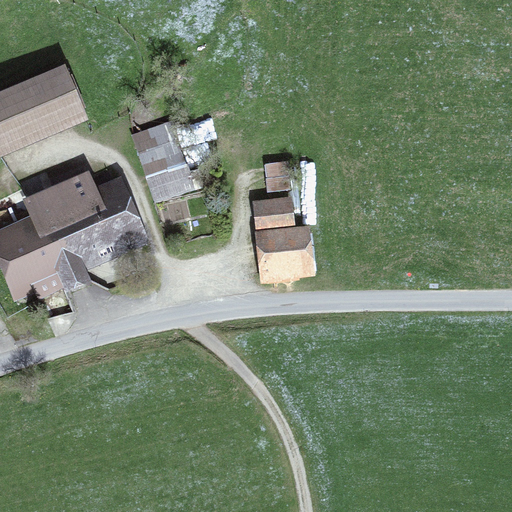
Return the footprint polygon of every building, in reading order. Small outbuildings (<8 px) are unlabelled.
[(0,144),(76,112),(60,75),(0,100),(0,144)] [(174,127),(135,140),(155,201),(202,187),(199,171),(189,174),(174,127)] [(288,162),(265,165),(267,193),(290,191),(288,162)] [(78,263),(133,238),(114,195),(95,203),(86,180),(30,204),(40,228),(0,244),(0,265),(11,291),(32,283),(38,299),(86,281),(78,263)] [(287,203),(261,206),(263,233),(290,230),(287,203)] [(260,238),(265,278),(310,273),(306,233),(260,238)] [(50,300),(48,306),(51,312),(58,314),(63,311),(65,304),(62,298),(56,296),(50,300)]
